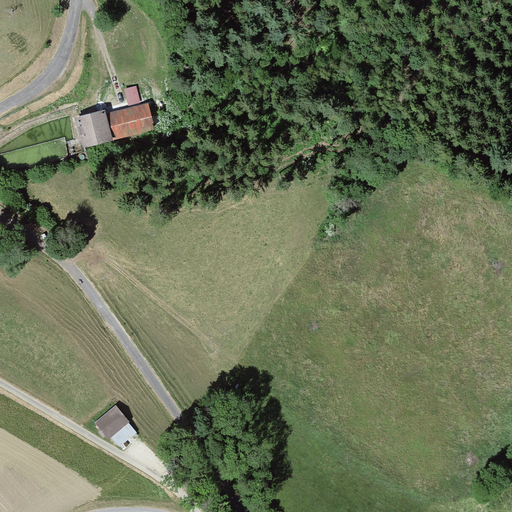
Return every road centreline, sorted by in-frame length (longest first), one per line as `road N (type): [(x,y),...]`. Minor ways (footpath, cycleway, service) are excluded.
road 1 (unclassified): [(245,511),(72,269),(0,215)]
road 2 (track): [(0,387),(168,479),(196,511)]
road 3 (unclassified): [(0,109),(53,69),(76,0)]
